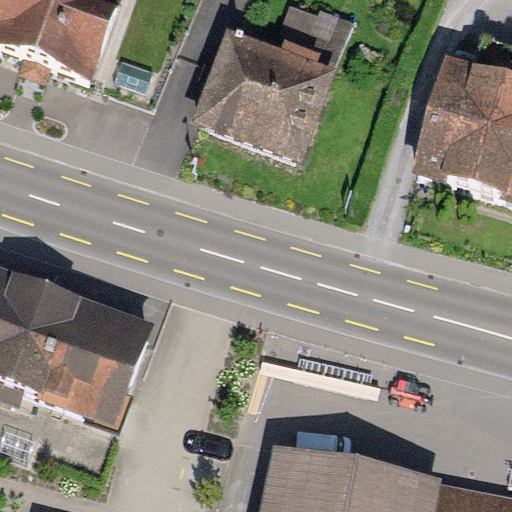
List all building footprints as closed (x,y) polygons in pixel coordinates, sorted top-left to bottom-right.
[(3,0),(0,11),(0,58),(98,92),(130,0),(3,0)] [(305,170),(340,80),(334,78),(354,25),(324,13),(321,21),(293,10),(284,34),(312,45),(307,56),(289,49),(285,59),(232,39),(198,129),(305,170)] [(511,213),(511,61),(472,50),(465,76),(443,70),(410,184),(511,213)] [(156,337),(0,278),(0,391),(119,436),(156,337)] [(511,511),(511,504),(255,458),(244,511),(511,511)]
